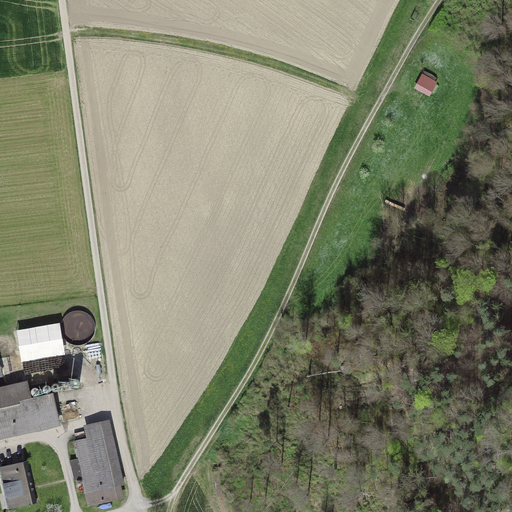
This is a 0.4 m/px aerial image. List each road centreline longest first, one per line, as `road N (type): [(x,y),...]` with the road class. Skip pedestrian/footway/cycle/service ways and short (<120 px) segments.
road 1 (track): [(168,511),(246,377),(345,165),(438,0)]
road 2 (track): [(139,507),(116,398),(62,0)]
